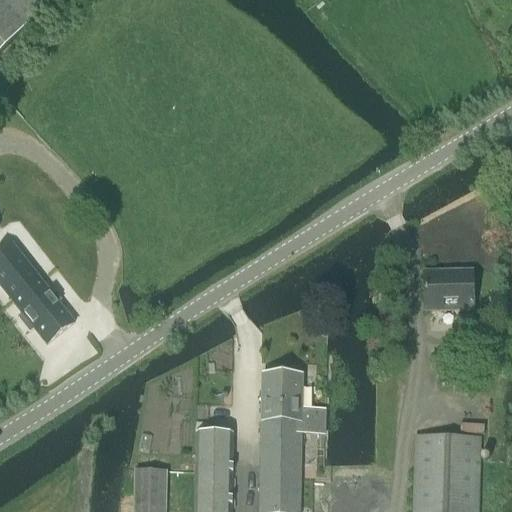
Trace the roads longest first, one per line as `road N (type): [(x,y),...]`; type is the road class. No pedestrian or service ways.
road 1 (tertiary): [(0,438),(511,111)]
road 2 (unknown): [(123,357),(112,239),(101,210),(78,168),(38,127),(0,116)]
